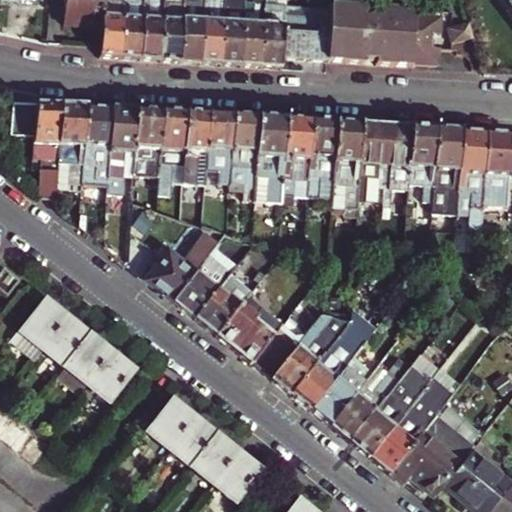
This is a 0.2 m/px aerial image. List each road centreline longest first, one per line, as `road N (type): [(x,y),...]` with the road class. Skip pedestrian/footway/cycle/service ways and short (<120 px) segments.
road 1 (tertiary): [(0,67),(511,107)]
road 2 (residential): [(389,511),(0,203)]
